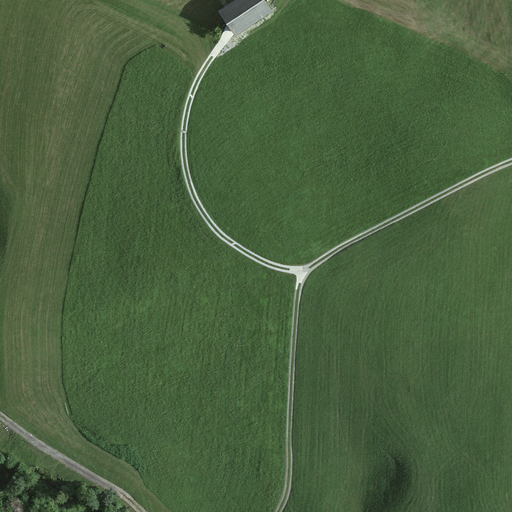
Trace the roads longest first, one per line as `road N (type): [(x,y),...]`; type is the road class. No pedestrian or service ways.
road 1 (track): [(511,161),(310,267),(278,267),(221,234),(191,187),(184,122),(216,51)]
road 2 (track): [(310,267),(297,295),(287,494),(279,511)]
